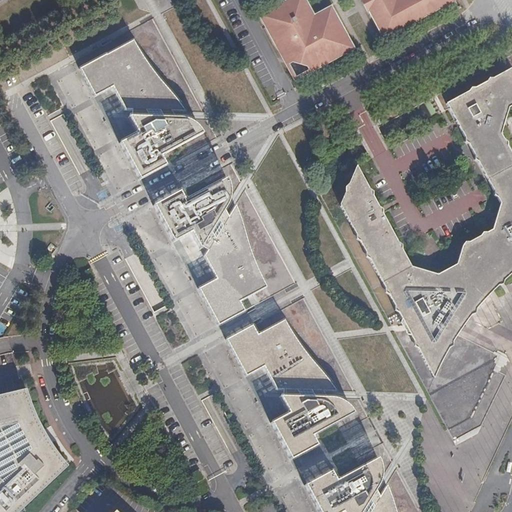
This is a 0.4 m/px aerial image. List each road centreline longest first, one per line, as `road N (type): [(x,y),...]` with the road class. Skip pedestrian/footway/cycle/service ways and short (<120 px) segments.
road 1 (unclassified): [(81,225),(52,282),(44,331),(56,397),(92,461)]
road 2 (unclassified): [(297,109),(81,225)]
road 3 (unclassified): [(503,1),(297,109)]
road 4 (unclassified): [(81,225),(157,362)]
road 5 (unclassified): [(92,461),(171,507),(232,507)]
road 6 (unclassified): [(166,379),(232,507)]
road 7 (unknown): [(385,171),(415,225),(478,195)]
road 8 (unclassified): [(22,114),(81,225)]
road 9 (unclassified): [(297,109),(239,0)]
